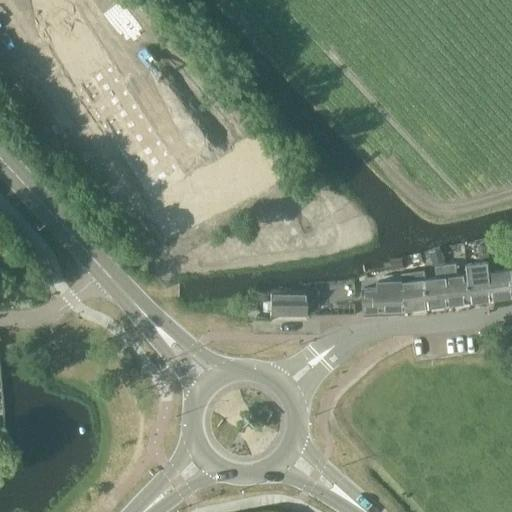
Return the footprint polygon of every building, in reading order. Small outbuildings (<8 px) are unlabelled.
[(49,0),(60,11),(71,0),(49,0)] [(178,166),(78,21),(54,37),(154,182),(178,166)] [(258,154),(159,207),(173,233),(272,180),(258,154)] [(511,246),(511,242),(510,235),(499,238),(502,249),(511,246)] [(485,258),(483,245),(477,246),(479,259),(485,258)] [(446,275),(444,276),(448,304),(470,302),(466,273),(457,274),(456,263),(445,265),(446,275)] [(511,279),(511,268),(487,271),(491,299),(511,296),(511,279)] [(491,299),(487,271),(466,273),(470,302),(491,299)] [(402,273),(402,275),(403,275),(404,309),(426,307),(423,278),(413,279),(412,272),(402,273)] [(364,311),(404,309),(403,275),(402,275),(394,275),(394,280),(378,281),(378,288),(363,289),(364,311)] [(444,276),(423,278),(426,307),(448,304),(444,276)] [(291,293),(279,293),(279,315),(306,315),(306,291),(291,291),(291,293)]
